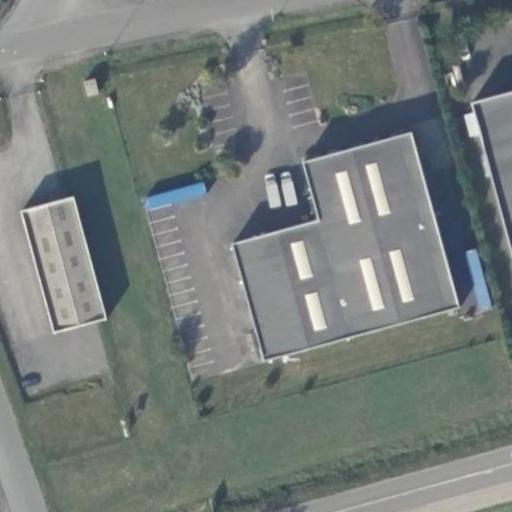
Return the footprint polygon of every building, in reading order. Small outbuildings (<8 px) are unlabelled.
[(95,90),(84,93),(90,111),(101,108),(95,90)] [(511,98),(474,109),(511,243),(511,98)] [(416,186),(425,183),(413,141),(404,144),(416,186)] [(437,222),(425,183),(416,186),(404,144),(329,165),(307,171),(324,231),(238,255),(268,362),(271,371),(451,320),(426,226),(437,222)] [(102,326),(71,204),(16,218),(50,339),(102,326)] [(464,316),(437,222),(426,226),(451,320),(464,316)]
